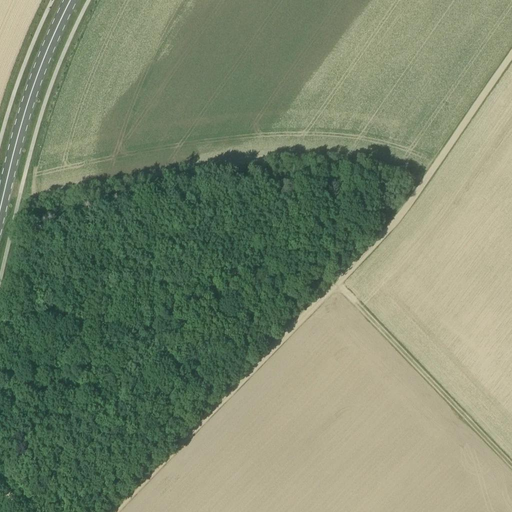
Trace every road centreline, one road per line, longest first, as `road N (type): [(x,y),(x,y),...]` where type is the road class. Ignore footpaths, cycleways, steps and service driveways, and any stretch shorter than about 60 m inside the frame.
road 1 (track): [(113,511),(391,227),(511,55)]
road 2 (track): [(336,283),(511,466)]
road 3 (primary): [(70,0),(29,99),(0,209)]
